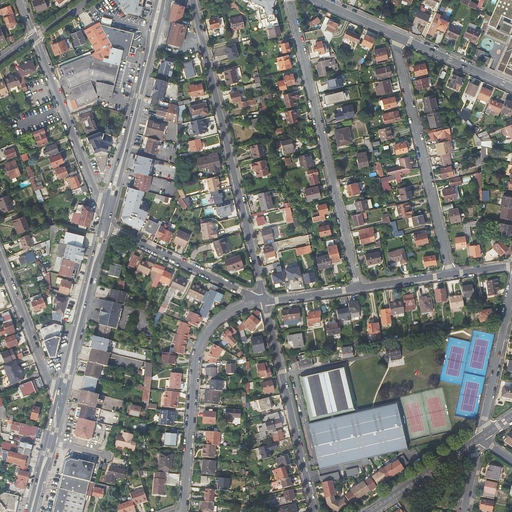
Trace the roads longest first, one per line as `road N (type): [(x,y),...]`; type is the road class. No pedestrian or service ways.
road 1 (residential): [(192,0),(264,301)]
road 2 (residential): [(358,288),(289,0)]
road 3 (residential): [(264,301),(228,312),(201,340),(182,511)]
road 4 (residential): [(451,274),(398,36)]
road 5 (secondary): [(106,224),(163,0)]
road 6 (secondary): [(156,0),(103,214)]
road 7 (residential): [(264,301),(314,511)]
road 8 (secondary): [(60,415),(106,224)]
road 9 (residential): [(34,37),(103,214)]
road 10 (secondary): [(103,214),(58,392)]
road 11 (residential): [(106,224),(264,301)]
road 12 (residential): [(511,291),(480,437)]
road 13 (residential): [(0,256),(58,392)]
road 14 (secondary): [(480,437),(368,511)]
road 15 (residential): [(398,36),(511,86)]
